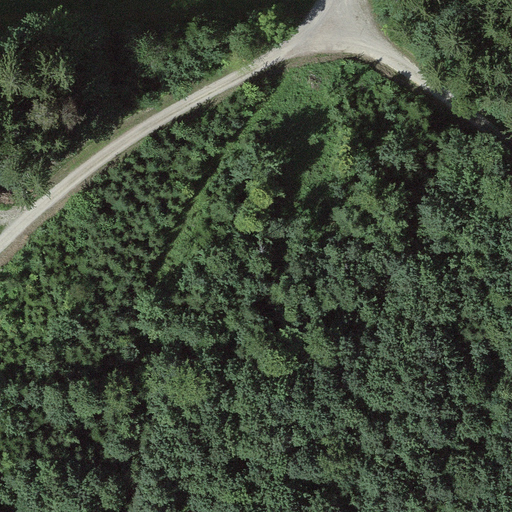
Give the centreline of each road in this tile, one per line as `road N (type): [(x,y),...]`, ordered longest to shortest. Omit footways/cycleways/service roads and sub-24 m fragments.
road 1 (track): [(327,0),(287,45),(177,106),(76,177),(0,248)]
road 2 (track): [(511,148),(376,44),(351,0)]
